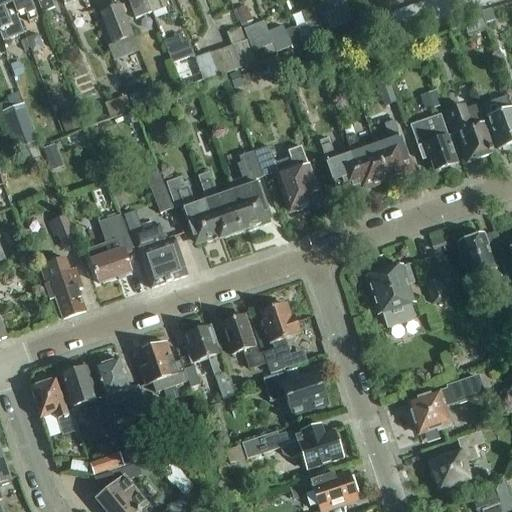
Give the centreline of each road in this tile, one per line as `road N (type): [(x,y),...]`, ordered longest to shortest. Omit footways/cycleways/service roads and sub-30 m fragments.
road 1 (residential): [(313,256),(0,364)]
road 2 (residential): [(398,511),(313,256)]
road 3 (residential): [(511,187),(313,256)]
road 4 (residential): [(55,511),(0,364)]
